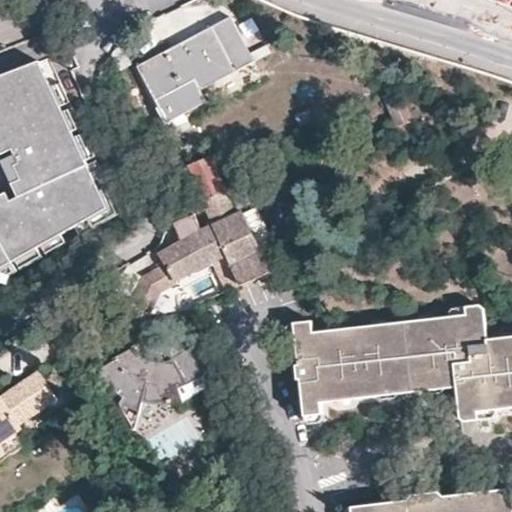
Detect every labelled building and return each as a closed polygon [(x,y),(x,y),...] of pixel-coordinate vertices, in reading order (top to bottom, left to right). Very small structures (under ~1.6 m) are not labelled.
[(229,13),(210,22),(234,66),(251,56),(252,56),(252,55),(252,54),(229,13)] [(234,66),(210,22),(189,34),(137,61),(137,62),(137,63),(137,64),(167,119),(203,98),(197,86),(234,66)] [(50,83),(39,61),(23,67),(0,76),(0,151),(2,155),(13,150),(15,154),(19,163),(15,165),(21,179),(12,183),(18,197),(11,201),(6,192),(0,195),(0,269),(13,262),(16,261),(38,248),(42,246),(62,234),(88,219),(109,208),(50,83)] [(121,211),(59,79),(50,83),(109,208),(88,219),(93,227),(118,213),(121,211)] [(413,114),(400,85),(385,91),(398,121),(413,114)] [(207,206),(240,281),(272,268),(266,255),(256,232),(270,226),(257,198),(237,206),(236,206),(235,206),(235,205),(210,152),(187,161),(198,189),(166,203),(166,204),(166,205),(174,219),(189,212),(207,206)] [(19,163),(15,154),(1,161),(12,183),(21,179),(15,165),(19,163)] [(214,256),(228,286),(240,281),(207,206),(189,212),(199,226),(161,249),(160,250),(160,251),(161,252),(173,275),(214,256)] [(66,242),(62,234),(42,246),(46,254),(47,254),(66,242)] [(42,256),(38,248),(16,261),(20,269),(42,256)] [(0,279),(17,270),(13,262),(0,269),(0,279)] [(472,312),(406,319),(415,389),(434,387),(454,385),(463,384),(459,346),(459,345),(459,344),(460,344),(461,344),(493,341),(494,340),(494,339),(494,338),(494,335),(491,303),(472,305),(472,312)] [(78,357),(104,357),(86,312),(84,312),(78,357)] [(415,389),(406,319),(313,328),(312,316),(295,317),(307,416),(323,414),(322,399),(335,398),(353,396),(386,392),(403,390),(415,389)] [(511,332),(494,335),(494,338),(494,339),(494,340),(493,341),(461,344),(460,344),(459,344),(459,345),(459,346),(463,384),(467,419),(484,417),(483,404),(502,402),(511,401),(511,332)] [(190,349),(175,358),(189,383),(205,374),(190,349)] [(189,383),(175,358),(172,359),(170,360),(168,360),(166,361),(159,362),(152,361),(145,358),(140,354),(129,362),(133,368),(128,372),(116,357),(98,369),(107,383),(107,386),(119,400),(117,403),(136,428),(145,410),(160,412),(167,412),(173,410),(180,409),(186,406),(183,395),(181,387),(189,383)] [(0,436),(22,421),(20,418),(58,393),(40,368),(1,394),(0,392),(0,436)] [(193,388),(189,383),(181,387),(183,395),(193,388)] [(503,411),(502,402),(483,404),(484,417),(499,416),(503,411)] [(409,486),(404,493),(406,511),(511,511),(511,508),(509,482),(445,488),(423,491),(423,485),(409,486)] [(406,511),(404,493),(348,498),(349,511),(406,511)]
